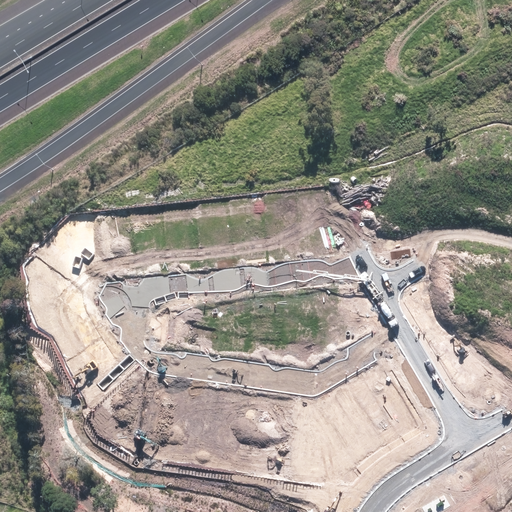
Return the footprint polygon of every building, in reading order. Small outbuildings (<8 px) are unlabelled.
[(306,283),(287,280),(283,311),(303,314),(302,321),(314,322),(317,306),(303,304),(306,283)] [(159,326),(157,344),(238,354),(240,335),(159,326)] [(331,376),(304,374),(302,407),(305,407),(305,413),(328,415),(331,376)] [(186,407),(183,415),(195,419),(198,412),(208,415),(211,407),(175,395),(172,403),(186,407)] [(195,423),(171,412),(167,420),(192,431),(195,423)] [(300,420),(269,418),(265,470),(282,472),(283,466),(292,467),(293,459),(298,459),(299,438),(300,420)]
